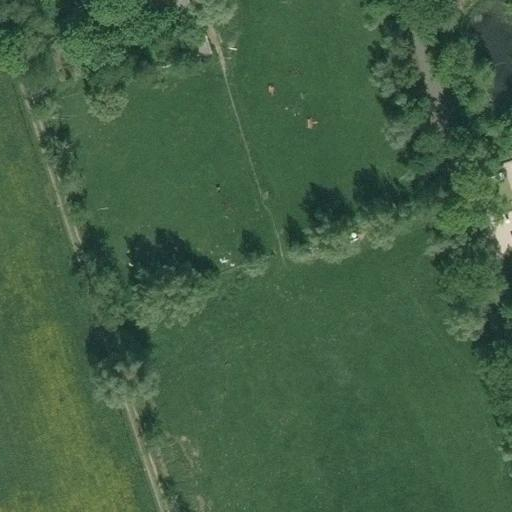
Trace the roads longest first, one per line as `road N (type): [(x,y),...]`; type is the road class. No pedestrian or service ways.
road 1 (track): [(0,29),(166,511)]
road 2 (unclassified): [(511,320),(405,0)]
